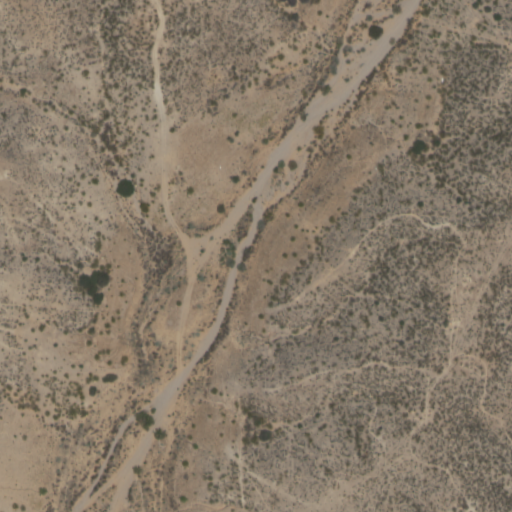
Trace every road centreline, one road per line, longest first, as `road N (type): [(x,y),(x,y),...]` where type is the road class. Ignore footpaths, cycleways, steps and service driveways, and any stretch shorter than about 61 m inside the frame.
road 1 (track): [(180,361),(180,308),(193,273),(167,218),(155,0)]
road 2 (track): [(74,511),(135,449),(180,361)]
